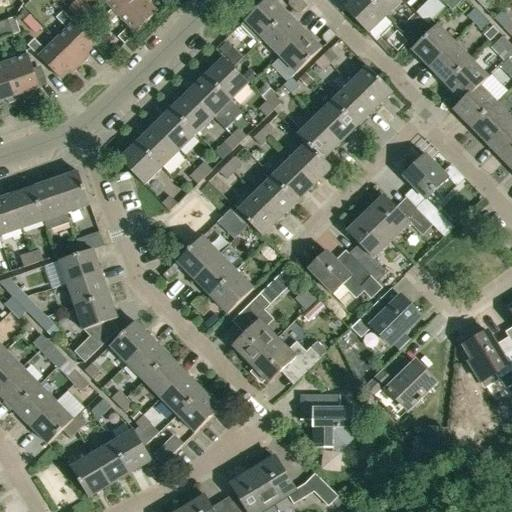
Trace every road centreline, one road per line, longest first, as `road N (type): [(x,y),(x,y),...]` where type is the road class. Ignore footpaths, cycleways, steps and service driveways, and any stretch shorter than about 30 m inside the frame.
road 1 (residential): [(127,511),(260,427),(258,401),(136,281),(82,128)]
road 2 (residential): [(285,257),(431,111)]
road 3 (residential): [(82,128),(212,4)]
road 4 (residential): [(431,111),(320,0)]
road 5 (residential): [(511,214),(432,129),(431,111)]
road 6 (residential): [(411,272),(453,310),(466,312),(511,279)]
